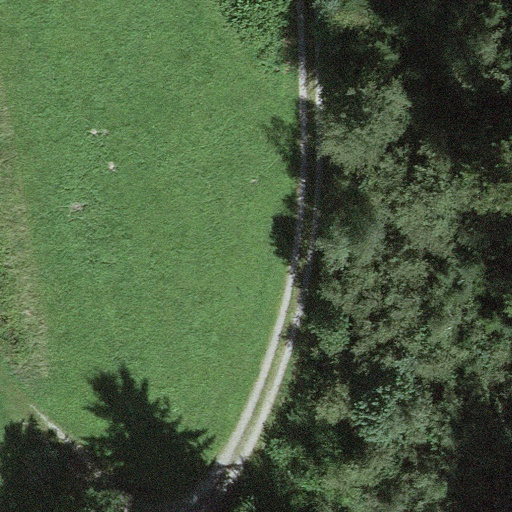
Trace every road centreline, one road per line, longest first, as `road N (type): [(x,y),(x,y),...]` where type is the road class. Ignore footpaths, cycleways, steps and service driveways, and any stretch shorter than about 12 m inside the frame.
road 1 (track): [(179,511),(222,472),(282,338),(310,184),(310,0)]
road 2 (track): [(0,367),(123,511)]
